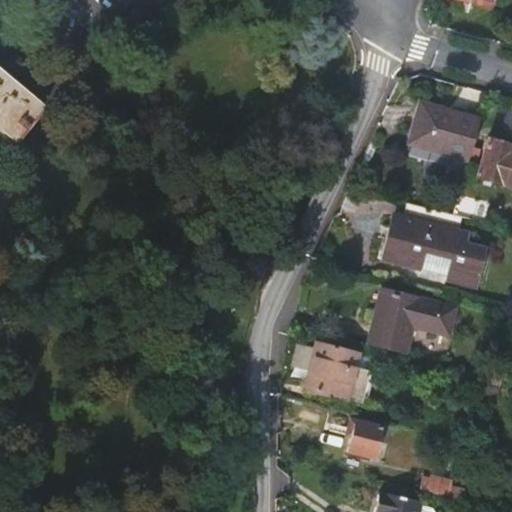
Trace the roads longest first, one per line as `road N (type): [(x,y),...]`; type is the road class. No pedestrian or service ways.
road 1 (residential): [(265,511),(270,319),(395,40)]
road 2 (residential): [(395,40),(511,72)]
